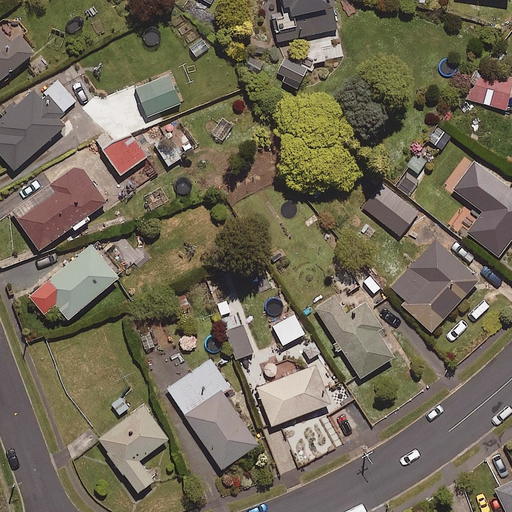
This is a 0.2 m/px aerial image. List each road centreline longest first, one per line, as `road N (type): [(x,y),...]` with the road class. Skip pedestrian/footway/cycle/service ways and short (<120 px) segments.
road 1 (residential): [(290,511),(402,467),(511,387)]
road 2 (residential): [(0,364),(57,511)]
